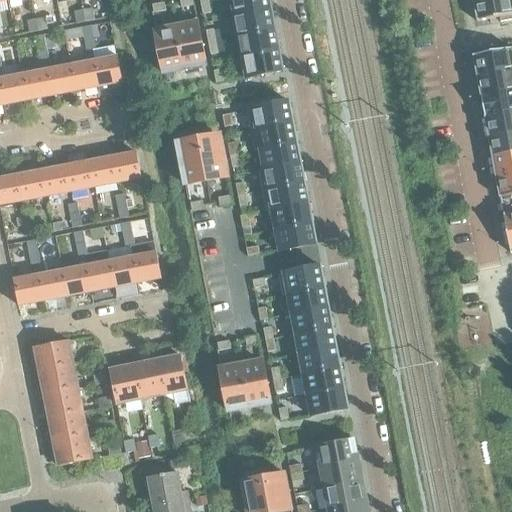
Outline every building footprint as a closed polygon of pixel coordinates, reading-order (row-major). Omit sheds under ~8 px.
[(183,0),(181,1),(182,8),(194,6),(192,0),(183,0)] [(273,14),(270,0),(230,0),(235,21),(273,14)] [(511,0),(486,0),(475,2),(478,21),(477,21),(478,22),(499,18),(500,23),(511,21),(511,0)] [(211,14),(209,2),(201,3),(204,15),(211,14)] [(153,6),(155,14),(167,11),(165,3),(153,6)] [(93,8),(84,10),(86,22),(95,20),(93,8)] [(86,22),(84,10),(74,12),(76,23),(86,22)] [(239,43),(277,35),(273,14),(235,21),(239,43)] [(45,17),(36,19),(38,31),(47,29),(45,17)] [(38,31),(36,19),(27,21),(29,33),(38,31)] [(206,67),(197,19),(177,23),(186,71),(206,67)] [(186,71),(177,23),(175,24),(176,28),(156,32),(164,75),(186,71)] [(93,38),(91,26),(82,27),(85,39),(93,38)] [(214,30),(207,32),(209,43),(217,42),(214,30)] [(46,46),(44,35),(35,37),(37,48),(46,46)] [(281,57),(277,35),(239,43),(243,64),(281,57)] [(96,49),(93,38),(85,39),(87,51),(96,49)] [(217,42),(209,43),(211,55),(219,54),(217,42)] [(495,52),(473,56),(474,58),(474,57),(478,78),(511,72),(511,49),(509,50),(508,45),(494,48),(495,52)] [(49,58),(46,46),(37,48),(40,60),(49,58)] [(118,57),(98,61),(103,87),(124,83),(118,57)] [(284,72),(281,57),(243,64),(246,79),(284,72)] [(98,61),(83,64),(77,66),(82,92),(103,87),(98,61)] [(70,67),(47,72),(52,97),(52,98),(82,92),(77,66),(70,67)] [(217,84),(224,82),(222,70),(214,72),(217,84)] [(47,72),(47,71),(23,76),(28,102),(52,97),(47,72)] [(511,72),(478,78),(482,97),(511,90),(511,72)] [(28,102),(23,76),(0,80),(0,85),(4,106),(28,102)] [(511,90),(482,97),(486,119),(511,113),(511,90)] [(251,132),(294,124),(290,103),(247,111),(251,132)] [(511,113),(486,119),(490,138),(511,134),(511,113)] [(233,127),(231,115),(223,116),(225,128),(233,127)] [(298,145),(294,124),(251,132),(255,153),(260,152),(298,145)] [(511,134),(490,138),(493,157),(511,153),(511,134)] [(228,178),(221,141),(220,136),(199,140),(208,182),(228,178)] [(186,186),(208,182),(199,140),(178,144),(186,186)] [(231,157),(238,155),(236,143),(228,145),(231,157)] [(260,152),(264,170),(302,163),(298,145),(260,152)] [(511,153),(493,157),(497,177),(511,173),(511,153)] [(143,180),(137,154),(114,158),(119,184),(143,180)] [(238,155),(231,157),(233,168),(241,167),(238,155)] [(119,184),(114,158),(90,163),(95,189),(119,184)] [(95,189),(90,163),(66,168),(71,193),(95,189)] [(306,184),(302,163),(264,170),(259,171),(263,192),(306,184)] [(71,193),(66,168),(42,172),(47,198),(71,193)] [(47,198),(42,172),(19,176),(24,202),(47,198)] [(511,173),(497,177),(501,198),(511,195),(511,173)] [(0,206),(24,202),(19,176),(0,180),(0,206)] [(244,183),(236,185),(238,197),(246,195),(244,183)] [(310,205),(306,184),(263,192),(267,213),(272,212),(310,205)] [(116,196),(118,207),(127,205),(125,193),(116,196)] [(246,195),(238,197),(241,208),(248,207),(246,195)] [(511,195),(501,198),(500,198),(500,199),(501,199),(504,216),(504,215),(511,254),(511,195)] [(220,207),(232,204),(231,197),(219,199),(220,207)] [(204,210),(203,202),(191,204),(193,212),(204,210)] [(69,204),(71,216),(79,215),(77,203),(69,204)] [(129,217),(127,205),(118,207),(120,219),(129,217)] [(313,224),(312,215),(310,205),(272,212),(275,231),(313,224)] [(21,214),(24,225),(33,224),(30,212),(21,214)] [(82,226),(79,215),(71,216),(73,228),(82,226)] [(249,216),(241,217),(243,229),(251,227),(249,216)] [(132,233),(130,222),(121,223),(122,225),(123,232),(124,235),(132,233)] [(35,235),(33,224),(24,225),(26,237),(35,235)] [(275,231),(279,252),(317,245),(313,224),(275,231)] [(122,225),(112,227),(113,234),(123,232),(122,225)] [(85,243),(82,231),(74,233),(76,244),(85,243)] [(135,245),(132,233),(124,235),(126,247),(135,245)] [(38,252),(36,240),(27,242),(29,253),(38,252)] [(87,254),(85,243),(76,244),(79,256),(87,254)] [(259,247),(247,249),(248,257),(260,255),(259,247)] [(40,263),(38,252),(29,253),(32,265),(40,263)] [(162,280),(157,253),(133,258),(138,284),(162,280)] [(138,284),(133,258),(109,262),(114,289),(138,284)] [(114,289),(109,262),(85,267),(90,293),(114,289)] [(90,293),(85,267),(62,271),(67,298),(90,293)] [(326,288),(325,287),(322,267),(279,276),(283,297),(288,296),(326,288)] [(67,298),(62,271),(38,276),(43,302),(67,298)] [(43,302),(38,276),(14,280),(20,307),(43,302)] [(266,287),(265,279),(253,281),(255,289),(266,287)] [(330,308),(326,290),(326,288),(288,296),(291,316),(330,308)] [(266,308),(259,310),(261,321),(269,320),(266,308)] [(333,328),(333,327),(330,308),(291,316),(295,336),(333,328)] [(266,341),(274,340),(272,328),(264,329),(266,341)] [(337,348),(333,328),(295,336),(299,356),(337,348)] [(259,344),(257,336),(246,339),(247,347),(259,344)] [(274,340),(266,341),(268,353),(276,351),(274,340)] [(41,372),(74,366),(70,342),(36,348),(41,372)] [(231,349),(230,342),(218,344),(220,352),(231,349)] [(341,368),(341,367),(337,348),(299,356),(303,376),(341,368)] [(102,360),(100,350),(89,352),(91,362),(102,360)] [(158,361),(164,395),(188,390),(182,356),(158,361)] [(158,361),(134,366),(140,399),(164,395),(158,361)] [(252,408),(266,406),(271,405),(263,362),(244,366),(252,408)] [(79,390),(74,366),(41,372),(46,396),(79,390)] [(140,399),(134,366),(110,371),(116,404),(125,403),(127,410),(142,407),(140,399)] [(229,413),(252,408),(244,366),(221,370),(229,413)] [(274,381),(282,380),(279,368),(272,369),(274,381)] [(345,388),(341,370),(341,368),(303,376),(307,396),(345,388)] [(108,384),(105,373),(94,375),(95,386),(108,384)] [(303,376),(291,378),(295,398),(307,396),(303,376)] [(282,380),(274,381),(276,393),(284,391),(282,380)] [(345,388),(307,396),(311,417),(349,409),(345,388)] [(84,413),(79,390),(46,396),(50,420),(84,413)] [(112,407),(110,397),(98,399),(100,409),(112,407)] [(287,408),(279,410),(282,421),(289,420),(287,408)] [(84,413),(50,420),(55,444),(88,437),(84,413)] [(117,431),(115,420),(103,422),(105,433),(117,431)] [(174,444),(184,442),(181,431),(172,432),(174,444)] [(148,437),(151,449),(161,447),(159,435),(148,437)] [(88,437),(55,444),(59,467),(93,461),(88,437)] [(134,439),(124,441),(123,441),(126,454),(136,452),(134,439)] [(151,456),(148,441),(137,443),(140,459),(151,456)] [(359,461),(355,441),(318,448),(322,468),(359,461)] [(120,444),(107,446),(109,457),(111,456),(119,455),(122,454),(120,444)] [(119,455),(111,456),(113,464),(121,462),(119,455)] [(363,482),(359,461),(322,468),(325,489),(363,482)] [(290,467),(291,475),(303,473),(301,465),(290,467)] [(190,499),(189,491),(181,493),(177,473),(149,478),(154,506),(190,499)] [(304,481),(303,473),(291,475),(293,483),(304,481)] [(292,511),(285,474),(265,478),(271,511),(292,511)] [(271,511),(265,478),(243,482),(248,511),(271,511)] [(367,502),(363,482),(325,489),(329,509),(367,502)] [(205,496),(197,498),(199,507),(207,505),(205,496)] [(192,511),(190,499),(154,506),(154,511),(192,511)] [(368,511),(367,502),(329,509),(329,511),(368,511)]
